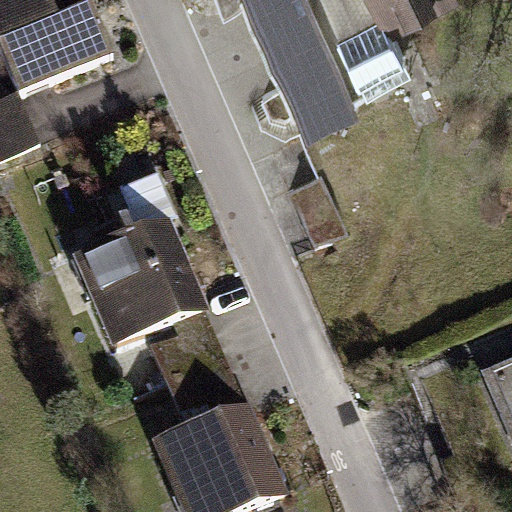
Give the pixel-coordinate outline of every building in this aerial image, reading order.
[(48,0),(0,0),(0,54),(0,55),(8,51),(29,99),(114,61),(93,16),(61,30),(48,0)] [(265,0),(249,7),(293,104),(350,79),(357,95),(407,73),(387,29),(452,0),(265,0)] [(45,147),(22,100),(0,110),(0,161),(3,167),(45,147)] [(323,175),(292,188),(319,250),(350,236),(323,175)] [(147,239),(84,266),(121,352),(211,314),(175,228),(183,225),(163,178),(128,193),(147,239)] [(213,334),(157,359),(185,422),(241,397),(213,334)] [(511,367),(486,378),(511,439),(511,367)] [(256,412),(163,452),(189,511),(261,511),(293,498),(256,412)]
